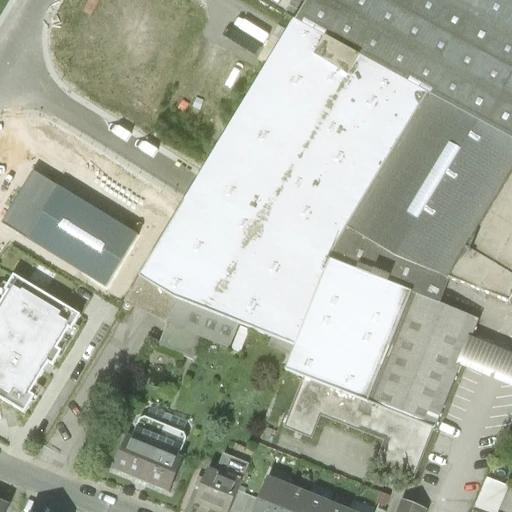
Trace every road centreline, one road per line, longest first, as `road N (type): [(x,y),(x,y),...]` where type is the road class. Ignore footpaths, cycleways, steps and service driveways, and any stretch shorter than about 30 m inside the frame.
road 1 (unknown): [(156,295),(40,477)]
road 2 (unclassified): [(4,72),(188,184)]
road 3 (residential): [(116,511),(0,458)]
